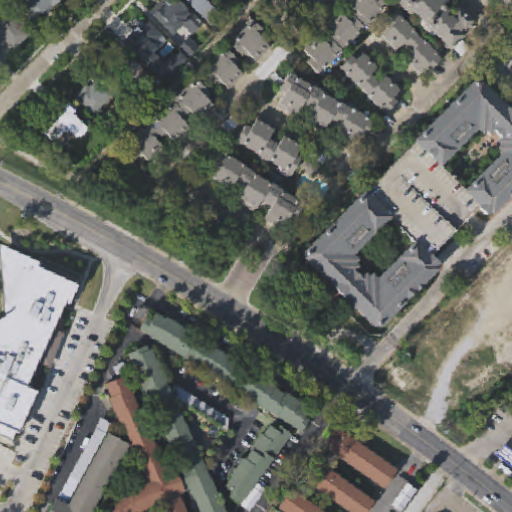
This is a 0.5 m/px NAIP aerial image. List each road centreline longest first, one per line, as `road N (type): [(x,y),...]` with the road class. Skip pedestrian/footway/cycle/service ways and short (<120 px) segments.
road 1 (tertiary): [(511,510),(188,286),(0,181)]
road 2 (residential): [(0,107),(111,0)]
road 3 (residential): [(511,359),(415,438)]
